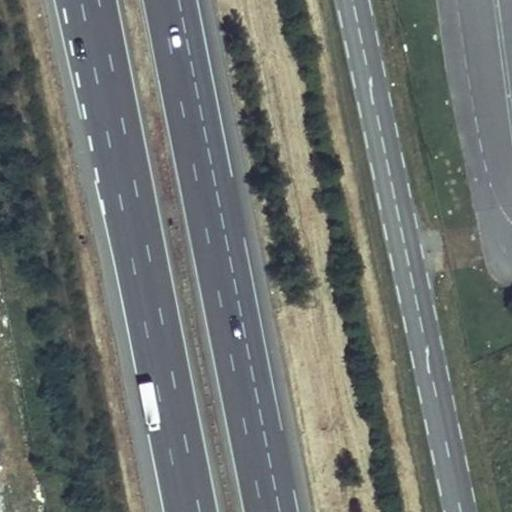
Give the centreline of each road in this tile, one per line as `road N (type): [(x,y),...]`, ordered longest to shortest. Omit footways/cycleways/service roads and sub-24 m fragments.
road 1 (secondary): [(460,511),(354,0)]
road 2 (motorway): [(90,0),(191,511)]
road 3 (motorway): [(272,511),(172,0)]
